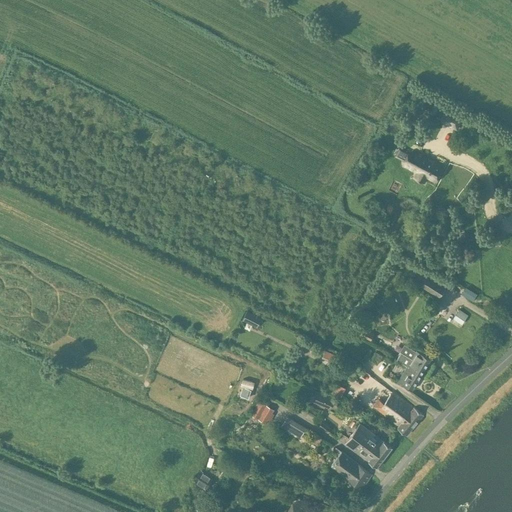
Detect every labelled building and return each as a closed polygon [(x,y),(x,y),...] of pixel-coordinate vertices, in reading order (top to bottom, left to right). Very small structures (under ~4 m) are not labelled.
[(448,111),(443,122),(456,129),(462,118),(448,111)] [(445,163),(415,147),(406,163),(418,169),(415,174),(425,180),(428,175),(437,179),(445,163)] [(457,277),(464,280),(468,271),(461,268),(457,277)] [(439,297),(445,287),(427,276),(421,285),(439,297)] [(466,287),(461,294),(473,301),(477,294),(466,287)] [(459,309),(453,318),(461,324),(467,314),(459,309)] [(247,310),(243,319),(257,327),(261,318),(247,310)] [(370,341),(374,334),(362,327),(358,334),(370,341)] [(397,360),(406,365),(421,374),(430,359),(417,351),(412,359),(401,353),(397,360)] [(376,352),(371,359),(378,363),(382,356),(376,352)] [(421,374),(406,365),(404,367),(406,368),(398,382),(412,390),(421,374)] [(335,385),(331,393),(341,398),(345,390),(335,385)] [(248,398),(251,390),(243,388),(240,396),(248,398)] [(407,435),(423,415),(414,407),(413,408),(392,392),(384,403),(379,399),(373,405),(399,425),(397,427),(407,435)] [(336,408),(339,401),(331,398),(328,405),(336,408)] [(266,424),(274,410),(259,401),(254,410),(262,414),(258,419),(266,424)] [(328,433),(331,429),(322,422),(319,426),(328,433)] [(376,468),(392,447),(384,441),(383,442),(360,423),(345,443),(376,468)] [(362,488),(372,474),(341,451),(331,464),(362,488)] [(201,471),(195,482),(206,489),(213,478),(201,471)] [(322,511),(300,499),(292,511),(322,511)]
